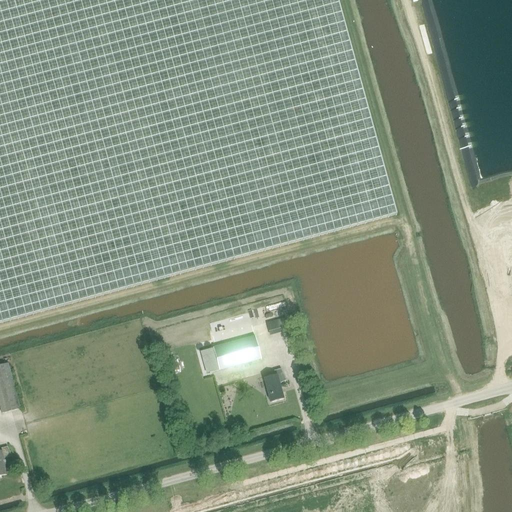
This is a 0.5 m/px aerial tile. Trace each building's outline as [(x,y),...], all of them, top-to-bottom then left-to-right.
[(0,0),(0,323),(396,215),(337,0),(0,0)] [(213,348),(202,351),(208,374),(219,371),(261,359),(255,337),(242,340),(213,348)] [(0,409),(1,414),(19,409),(7,364),(0,365),(0,409)] [(276,376),(264,379),(270,403),(283,399),(279,384),(286,381),(281,370),(275,372),(276,376)] [(4,460),(11,456),(7,448),(0,449),(1,452),(0,451),(0,477),(8,475),(4,460)]
